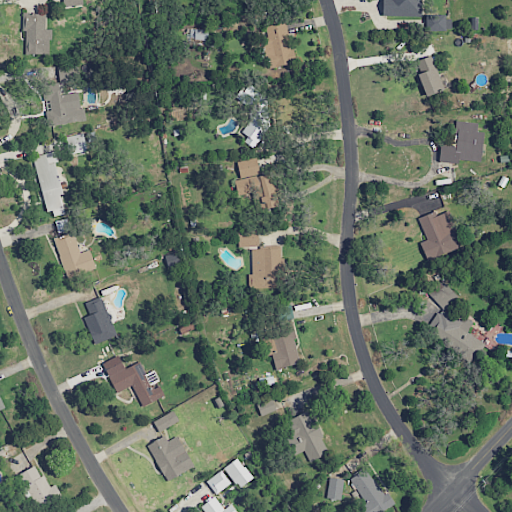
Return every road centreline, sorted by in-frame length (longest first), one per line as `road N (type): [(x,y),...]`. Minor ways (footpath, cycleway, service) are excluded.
road 1 (residential): [(479,511),(397,422),(354,330),(344,59),(327,0)]
road 2 (residential): [(121,511),(61,408),(0,257)]
